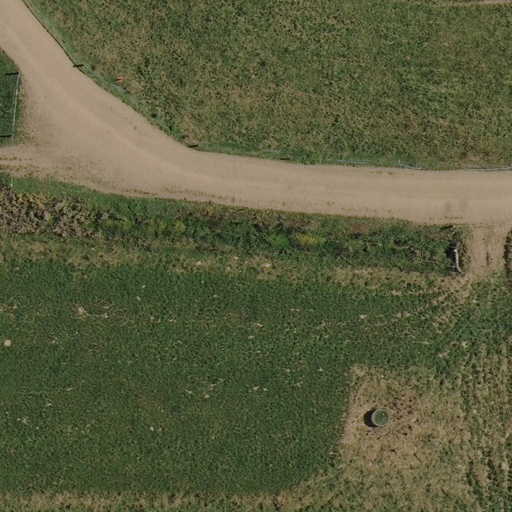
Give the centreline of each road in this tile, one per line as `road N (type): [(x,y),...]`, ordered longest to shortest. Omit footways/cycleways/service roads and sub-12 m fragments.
road 1 (track): [(511,184),(373,193),(0,168)]
road 2 (track): [(127,177),(0,29)]
